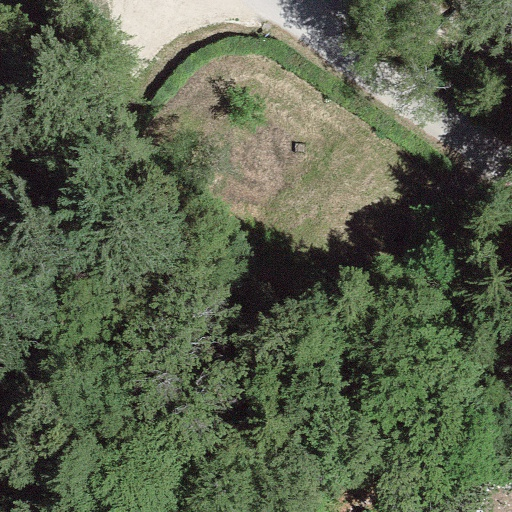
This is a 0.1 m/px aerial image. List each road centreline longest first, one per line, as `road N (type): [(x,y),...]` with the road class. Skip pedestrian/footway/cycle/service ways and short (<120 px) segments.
road 1 (track): [(165,0),(0,239)]
road 2 (residential): [(290,0),(448,122),(511,160)]
